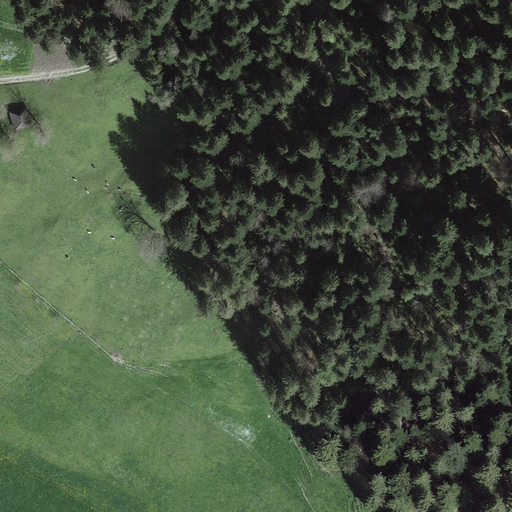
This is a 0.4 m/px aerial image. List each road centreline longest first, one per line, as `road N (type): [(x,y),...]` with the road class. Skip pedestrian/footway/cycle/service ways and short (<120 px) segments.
road 1 (track): [(0,81),(164,49),(190,29),(200,0)]
road 2 (track): [(426,0),(511,92)]
